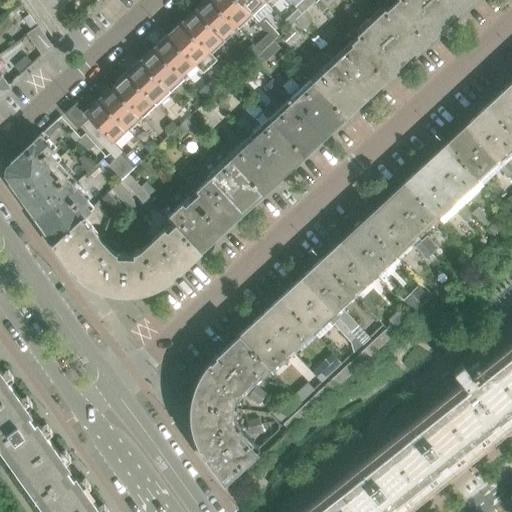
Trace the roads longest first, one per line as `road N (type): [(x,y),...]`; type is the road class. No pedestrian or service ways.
road 1 (residential): [(113,382),(511,20)]
road 2 (residential): [(0,142),(155,0)]
road 3 (tertiary): [(204,511),(113,382)]
road 4 (tertiary): [(113,382),(22,257)]
road 5 (tertiary): [(0,280),(86,407)]
road 6 (tertiary): [(86,407),(159,511)]
